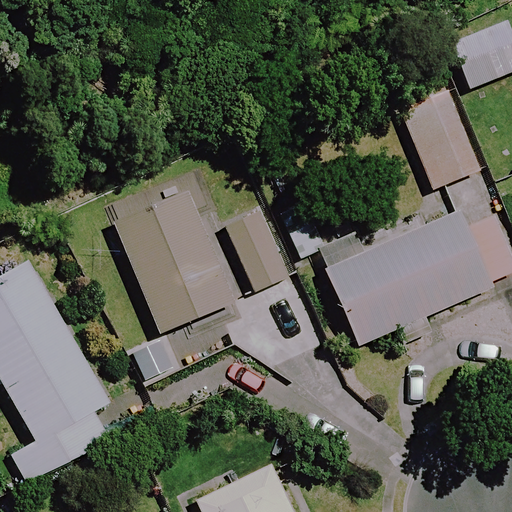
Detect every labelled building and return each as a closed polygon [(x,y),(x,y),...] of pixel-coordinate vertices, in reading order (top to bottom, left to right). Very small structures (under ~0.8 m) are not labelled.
[(488,171),(453,91),(403,112),(438,193),(488,171)] [(240,304),(193,192),(118,223),(166,336),(240,304)] [(292,279),(264,212),(227,228),(256,294),(292,279)] [(490,294),(487,287),(511,276),(511,253),(496,217),(463,231),(456,215),(330,270),(364,348),(490,294)] [(0,280),(0,371),(40,442),(14,457),(32,488),(113,442),(97,415),(116,404),(34,261),(0,280)] [(201,501),(205,511),(300,511),(278,465),(201,501)]
